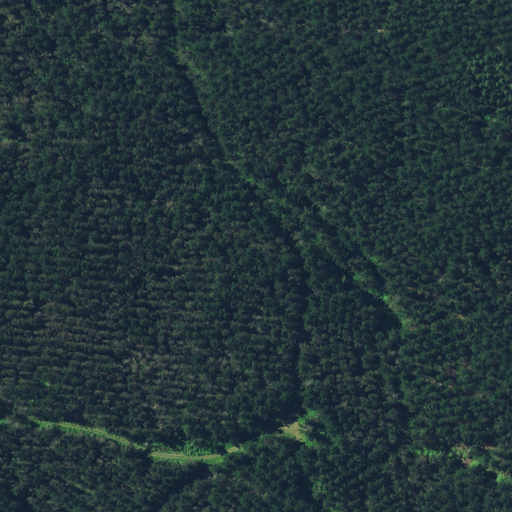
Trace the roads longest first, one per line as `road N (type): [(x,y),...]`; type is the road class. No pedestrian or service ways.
road 1 (track): [(298,380),(288,283),(175,143),(168,78),(176,25)]
road 2 (track): [(298,380),(259,455),(197,511)]
road 3 (track): [(298,380),(309,449),(344,511)]
